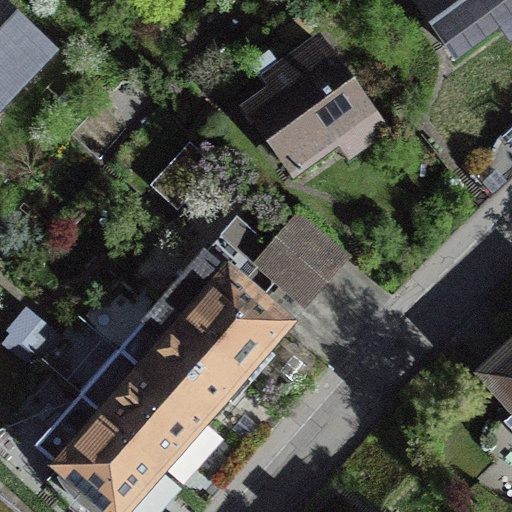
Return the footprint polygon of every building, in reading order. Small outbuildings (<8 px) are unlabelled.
[(511,9),(511,0),(415,0),(454,52),(511,9)] [(0,105),(52,51),(0,1),(0,105)] [(371,112),(320,42),(283,69),(270,52),(254,64),(266,81),(273,76),(283,89),(253,110),(252,108),(249,110),(292,169),(371,112)] [(155,186),(176,205),(202,176),(181,157),(155,186)] [(347,256),(300,215),(278,239),(325,280),(347,256)] [(163,301),(245,373),(255,360),(288,323),(259,298),(276,280),(257,263),(265,253),(263,250),(261,247),(259,244),(258,240),(258,234),(238,216),(163,301)] [(325,280),(278,239),(265,253),(257,263),(276,280),(303,306),(325,280)] [(209,414),(245,373),(163,301),(120,349),(202,421),(209,414)] [(27,315),(13,332),(37,353),(51,335),(27,315)] [(511,348),(511,349),(508,346),(482,371),(485,374),(484,375),(511,404),(511,413),(504,421),(511,429),(511,348)] [(216,433),(202,421),(120,349),(79,396),(161,468),(162,467),(173,476),(182,466),(188,458),(191,461),(216,433)] [(159,470),(161,468),(79,396),(35,446),(84,489),(77,498),(88,508),(95,511),(147,511),(157,500),(154,497),(163,487),(170,479),(159,470)] [(0,511),(16,511),(17,511),(0,496),(0,511)]
